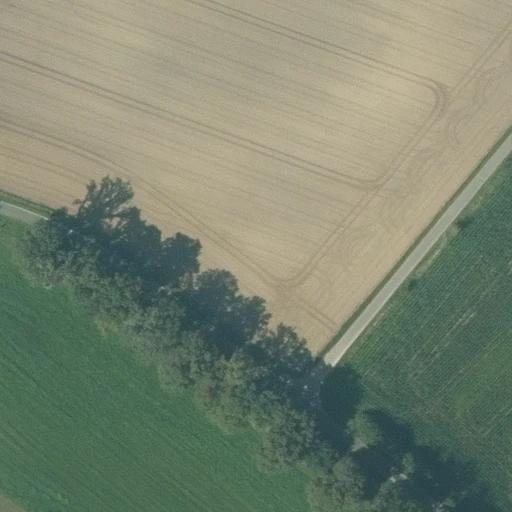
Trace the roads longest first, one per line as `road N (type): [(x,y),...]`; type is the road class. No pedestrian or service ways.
road 1 (unclassified): [(0,207),(83,242),(298,399)]
road 2 (unclassified): [(511,143),(298,399)]
road 3 (unclassified): [(298,399),(437,511)]
